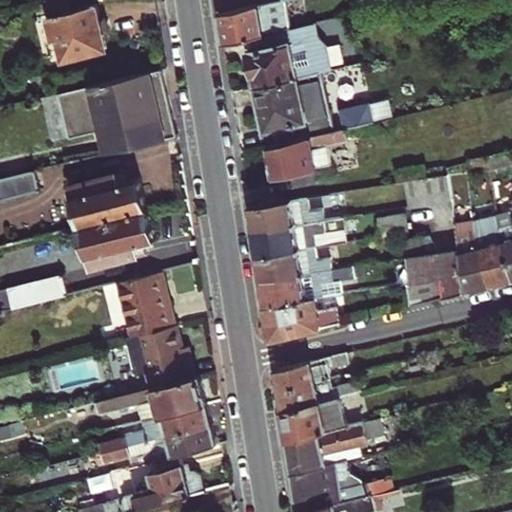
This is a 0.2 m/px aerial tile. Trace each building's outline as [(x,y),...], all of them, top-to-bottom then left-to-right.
[(66,58),(108,48),(104,33),(101,22),(98,6),(73,12),(69,0),(47,0),(56,39),(61,38),(66,58)] [(292,29),(287,0),(277,0),(219,13),(222,29),(224,44),(252,37),(292,29)] [(108,20),(101,22),(104,33),(110,31),(109,25),(108,20)] [(255,51),(249,53),(252,64),(257,87),(322,72),(333,70),(328,45),(320,35),(317,22),(292,29),(252,37),(255,51)] [(168,95),(162,70),(60,93),(70,138),(103,130),(108,153),(178,136),(168,95)] [(335,131),(322,72),(257,87),(263,111),(260,112),(262,120),(264,128),(267,128),(267,130),(277,128),(280,143),(335,131)] [(58,94),(44,97),(52,138),(67,135),(58,94)] [(371,102),(341,109),(345,128),(376,122),(371,102)] [(345,128),(335,131),(280,143),(270,146),(273,165),(274,176),(291,173),(294,188),(319,184),(318,178),(317,167),(322,166),(333,164),(330,145),(349,140),(345,128)] [(511,156),(510,149),(488,155),(490,167),(491,169),(511,163),(511,156)] [(488,155),(468,160),(470,168),(485,165),(490,167),(488,155)] [(425,164),(396,169),(398,183),(405,182),(419,180),(427,179),(426,168),(425,164)] [(325,176),(322,166),(317,167),(318,178),(325,176)] [(443,177),(441,166),(426,168),(427,179),(435,178),(443,177)] [(0,178),(0,200),(42,191),(37,170),(0,178)] [(125,171),(117,173),(119,183),(128,181),(127,175),(125,171)] [(77,227),(147,209),(139,178),(128,181),(119,183),(117,173),(73,184),(76,194),(69,196),(77,227)] [(443,177),(435,178),(439,202),(453,201),(449,176),(443,177)] [(439,202),(435,178),(427,179),(419,180),(423,205),(439,202)] [(423,205),(419,180),(405,182),(409,207),(423,205)] [(324,209),(311,211),(309,197),(250,206),(252,220),(254,231),(326,220),(324,209)] [(155,240),(147,209),(77,227),(84,258),(91,256),(94,266),(138,255),(135,245),(144,243),(155,240)] [(511,210),(498,214),(511,268),(511,210)] [(408,212),(378,217),(382,236),(411,232),(408,212)] [(475,220),(486,266),(492,286),(503,283),(511,280),(511,268),(498,214),(475,220)] [(326,220),(254,231),(255,240),(257,255),(317,246),(348,241),(344,217),(326,220)] [(464,275),(467,292),(479,289),(492,286),(486,266),(474,220),(456,223),(460,250),(464,275)] [(441,253),(432,237),(432,234),(407,238),(410,257),(441,253)] [(144,243),(135,245),(138,255),(146,253),(145,249),(144,243)] [(319,259),(317,246),(257,255),(260,270),(261,280),(334,269),(332,257),(319,259)] [(410,257),(414,282),(444,277),(464,275),(460,250),(441,253),(410,257)] [(337,281),(358,279),(356,266),(334,269),(261,280),(263,291),(265,305),(317,297),(326,296),(323,284),(337,281)] [(134,336),(177,325),(173,308),(171,308),(168,298),(162,271),(121,281),(134,336)] [(0,310),(70,293),(65,274),(0,289),(0,310)] [(464,275),(444,277),(447,297),(467,292),(464,275)] [(408,283),(411,306),(447,297),(444,277),(414,282),(408,283)] [(338,294),(337,281),(323,284),(326,296),(338,294)] [(342,323),(339,306),(319,310),(317,297),(265,305),(268,321),(271,341),(342,323)] [(141,390),(197,376),(192,356),(190,347),(183,348),(177,325),(134,336),(127,337),(141,390)] [(350,363),(348,352),(276,369),(278,381),(280,391),(332,377),(330,369),(350,363)] [(141,390),(72,408),(76,420),(140,404),(144,420),(208,403),(205,391),(200,375),(197,376),(141,390)] [(335,387),(332,377),(280,391),(281,401),(283,411),(323,401),(322,395),(334,392),(336,392),(335,387)] [(342,384),(344,396),(363,391),(360,380),(342,384)] [(344,396),(342,384),(335,387),(336,392),(334,392),(335,398),(341,396),(344,396)] [(287,440),(348,426),(341,396),(335,398),(323,401),(283,411),(286,428),(287,440)] [(106,450),(213,422),(211,414),(208,403),(144,420),(146,428),(126,434),(127,436),(104,442),(106,450)] [(362,445),(370,443),(369,438),(386,434),(382,417),(348,426),(287,440),(289,454),(292,473),(349,459),(364,456),(362,445)] [(26,431),(23,420),(0,426),(0,429),(2,438),(26,431)] [(216,434),(213,422),(106,450),(109,459),(131,453),(135,465),(159,459),(181,453),(218,443),(216,434)] [(387,439),(386,434),(369,438),(370,443),(387,439)] [(186,472),(181,453),(159,459),(162,471),(153,474),(157,488),(129,495),(126,500),(127,503),(122,504),(121,499),(115,501),(81,509),(81,511),(123,511),(205,490),(203,479),(201,474),(194,470),(190,471),(186,472)] [(383,479),(364,483),(363,479),(352,473),(349,459),(292,473),(296,492),(298,511),(301,511),(382,493),(386,491),(384,481),(383,479)] [(129,495),(157,488),(153,474),(144,475),(146,482),(122,488),(115,501),(121,499),(122,504),(127,503),(126,500),(129,495)] [(392,480),(384,481),(386,491),(395,489),(392,480)] [(390,507),(386,491),(382,493),(386,508),(390,507)] [(369,511),(386,508),(382,493),(301,511),(369,511)]
